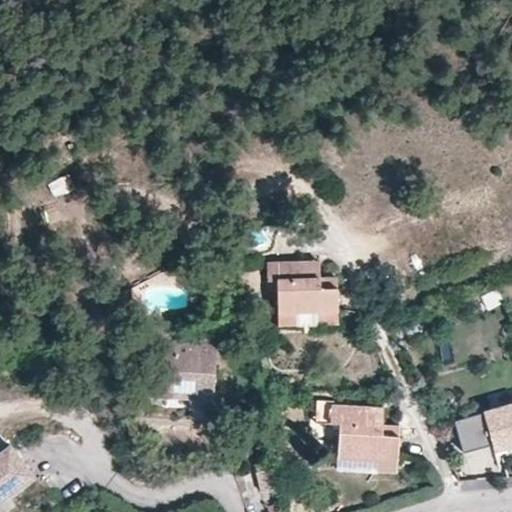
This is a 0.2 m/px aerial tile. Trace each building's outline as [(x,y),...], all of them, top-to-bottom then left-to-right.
[(313,321),(312,309),(331,309),(330,277),(313,277),(313,270),(299,270),(299,263),(260,264),(260,279),(267,278),(269,322),(313,321)] [(312,309),(313,321),(332,321),(331,309),(312,309)] [(211,390),(216,339),(151,333),(146,384),(188,388),(211,390)] [(188,388),(186,404),(210,406),(211,390),(188,388)] [(325,419),(326,403),(327,397),(313,395),(311,417),(325,419)] [(511,399),(450,418),(459,450),(490,441),(492,448),(511,442),(511,399)] [(379,417),(367,415),(367,406),(326,403),(325,419),(333,419),(331,462),(375,466),(375,455),(394,456),(396,424),(379,423),(379,417)] [(379,417),(379,407),(367,406),(367,415),(379,417)] [(0,496),(28,474),(4,444),(0,447),(0,496)] [(375,455),(375,466),(393,468),(394,456),(375,455)]
